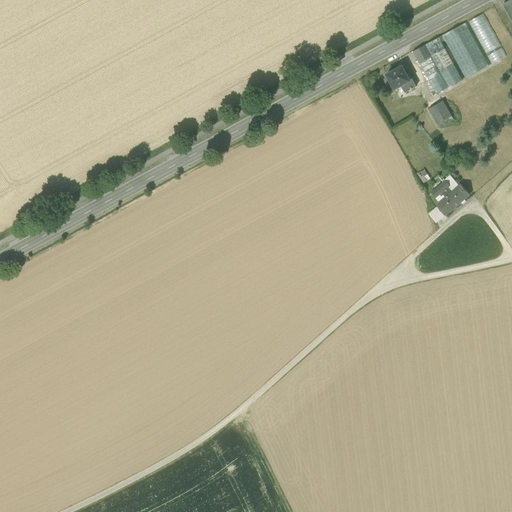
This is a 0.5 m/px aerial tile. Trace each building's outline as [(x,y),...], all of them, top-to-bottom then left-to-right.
[(507,56),(486,12),(470,20),(491,64),(507,56)] [(445,41),(466,79),(489,66),(466,23),(439,37),(442,43),(445,41)] [(413,51),(421,66),(447,53),(442,43),(439,37),(413,51)] [(421,66),(437,95),(463,80),(447,53),(421,66)] [(402,86),(405,93),(417,87),(409,73),(407,74),(402,66),(387,75),(395,89),(402,86)] [(429,109),(438,124),(451,116),(443,101),(429,109)] [(454,120),(451,116),(438,124),(440,128),(454,120)] [(419,172),(422,182),(429,179),(426,169),(419,172)] [(437,205),(445,216),(455,207),(457,210),(462,205),(460,203),(470,194),(461,185),(454,190),(453,192),(449,187),(450,186),(446,180),(432,193),(436,198),(440,195),(442,197),(444,195),(446,198),(437,205)] [(428,213),(436,223),(445,216),(437,205),(435,207),(428,213)]
